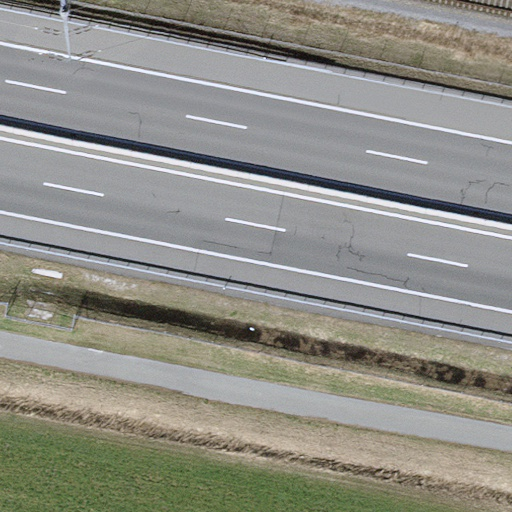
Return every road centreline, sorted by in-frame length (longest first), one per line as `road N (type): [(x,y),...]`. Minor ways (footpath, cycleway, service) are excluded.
road 1 (motorway): [(0,176),(511,276)]
road 2 (motorway): [(511,177),(0,77)]
